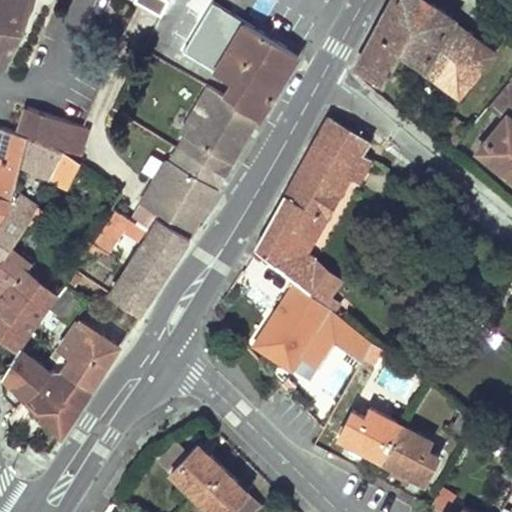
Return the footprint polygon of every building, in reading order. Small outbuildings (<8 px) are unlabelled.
[(28,0),(0,0),(0,58),(6,59),(23,26),(20,25),(28,0)] [(137,0),(162,13),(169,0),(137,0)] [(453,18),(425,0),(390,0),(355,66),(384,83),(401,51),(459,95),(493,52),(451,21),(453,18)] [(223,95),(259,118),(279,85),(298,52),(244,20),(223,54),(214,69),(232,80),(223,95)] [(184,135),(176,147),(202,163),(210,151),(232,164),(243,145),(238,142),(243,135),(247,138),(259,118),(223,95),(207,85),(181,126),(184,135)] [(89,127),(26,105),(17,130),(29,133),(64,149),(80,152),(89,127)] [(371,138),(329,113),(253,245),(310,291),(336,311),(342,304),(332,295),(344,280),(307,252),(350,177),(359,183),(371,158),(363,153),(371,138)] [(511,117),(507,113),(478,148),(511,176),(511,117)] [(17,130),(0,126),(0,217),(4,212),(13,190),(20,164),(29,133),(17,130)] [(64,149),(29,133),(20,164),(41,173),(37,180),(45,186),(50,177),(64,149)] [(238,142),(243,145),(247,138),(243,135),(238,142)] [(159,162),(135,199),(158,214),(189,233),(202,215),(197,211),(201,205),(206,209),(218,188),(195,174),(202,163),(176,147),(169,159),(159,162)] [(64,149),(50,177),(68,185),(81,161),(64,149)] [(202,163),(224,176),(232,164),(210,151),(202,163)] [(202,163),(195,174),(218,188),(224,176),(202,163)] [(4,212),(0,217),(0,257),(5,251),(18,234),(25,222),(35,203),(13,190),(4,212)] [(35,203),(25,222),(37,230),(49,212),(35,203)] [(197,211),(202,215),(204,212),(206,209),(201,205),(197,211)] [(153,293),(189,233),(158,214),(148,230),(115,209),(88,247),(96,253),(101,246),(109,252),(124,229),(141,242),(128,263),(147,278),(142,285),(153,293)] [(0,331),(19,347),(47,306),(56,293),(5,251),(0,257),(0,331)] [(47,306),(71,321),(86,298),(64,282),(56,293),(47,306)] [(335,326),(342,316),(336,311),(310,291),(298,308),(294,305),(286,316),(280,311),(269,327),(265,325),(252,342),(291,368),(300,355),(312,365),(331,336),(318,328),(325,318),(335,326)] [(265,325),(269,327),(280,311),(286,316),(294,305),(283,297),(265,325)] [(67,365),(92,386),(120,344),(82,319),(61,348),(72,355),(67,365)] [(364,332),(347,320),(338,332),(354,345),(364,332)] [(373,339),(362,358),(376,366),(386,350),(373,339)] [(19,347),(1,374),(22,397),(49,369),(19,347)] [(49,369),(22,397),(61,434),(92,386),(67,365),(65,368),(49,369)] [(367,450),(380,457),(401,422),(372,405),(365,416),(354,408),(338,436),(352,443),(356,437),(370,445),(367,450)] [(451,428),(468,439),(476,423),(459,413),(451,428)] [(428,437),(401,422),(380,457),(394,465),(398,467),(401,462),(412,468),(409,473),(412,474),(423,481),(438,455),(422,446),(428,437)] [(222,463),(199,441),(171,468),(194,492),(222,463)] [(511,450),(508,447),(495,468),(511,478),(511,450)] [(394,465),(390,473),(407,482),(412,474),(409,473),(412,468),(401,462),(398,467),(394,465)] [(248,488),(222,463),(194,492),(214,511),(223,511),(247,489),(248,488)] [(250,511),(261,503),(247,489),(223,511),(250,511)]
